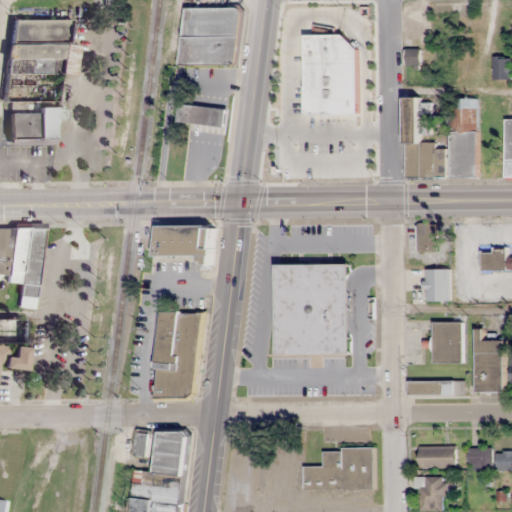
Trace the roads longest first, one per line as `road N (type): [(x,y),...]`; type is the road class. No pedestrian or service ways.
road 1 (residential): [(392,511),(390,200)]
road 2 (secondary): [(202,511),(243,203)]
road 3 (residential): [(213,413),(511,411)]
road 4 (secondary): [(511,198),(243,203)]
road 5 (secondary): [(243,203),(0,203)]
road 6 (residential): [(0,416),(213,413)]
road 7 (secondary): [(243,203),(266,0)]
road 8 (residential): [(390,200),(390,0)]
